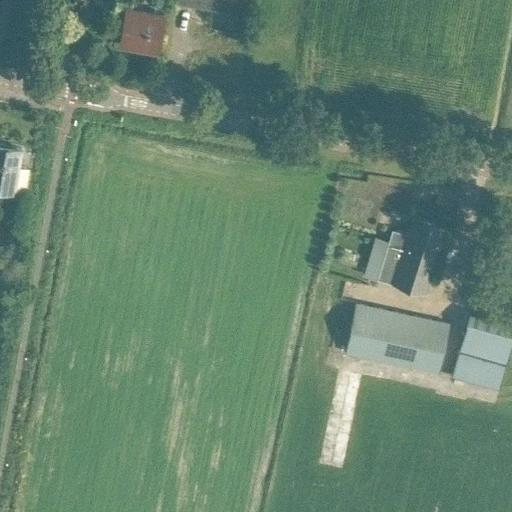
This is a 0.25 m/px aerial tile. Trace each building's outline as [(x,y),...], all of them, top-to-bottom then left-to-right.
[(132,0),(118,0),(117,5),(125,7),(119,43),(142,46),(141,47),(158,50),(164,13),(131,7),(132,0)] [(233,11),(234,0),(170,0),(171,1),(233,11)] [(0,190),(14,192),(14,190),(27,193),(29,177),(17,174),(21,148),(0,144),(0,190)] [(386,247),(377,279),(425,294),(440,243),(446,224),(414,215),(409,233),(392,228),(386,247)] [(449,322),(355,302),(344,351),(439,371),(449,322)] [(511,326),(470,312),(452,375),(499,389),(511,336),(511,326)]
